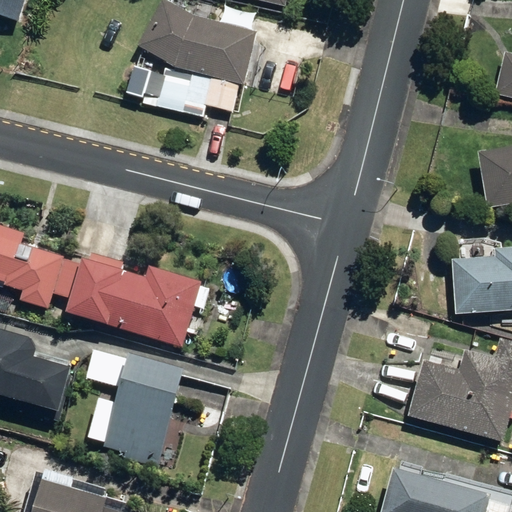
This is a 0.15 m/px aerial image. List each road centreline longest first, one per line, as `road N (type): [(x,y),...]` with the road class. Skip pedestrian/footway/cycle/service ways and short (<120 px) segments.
road 1 (residential): [(0,136),(344,224)]
road 2 (residential): [(266,511),(344,224)]
road 3 (residential): [(344,224),(401,0)]
